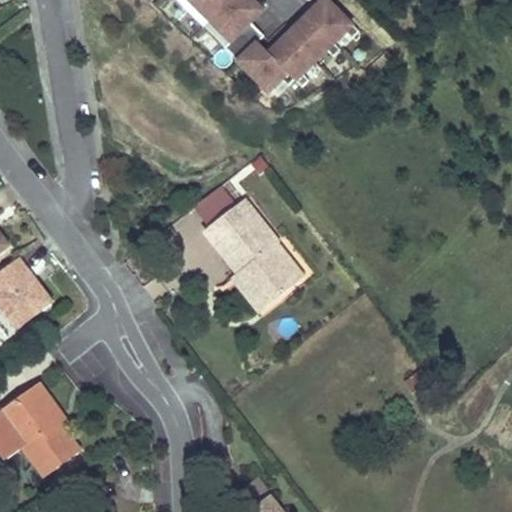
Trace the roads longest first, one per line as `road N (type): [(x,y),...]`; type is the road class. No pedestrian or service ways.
road 1 (residential): [(54,213),(93,264),(131,356),(170,413),(184,511)]
road 2 (residential): [(54,213),(70,200),(76,166),(47,0)]
